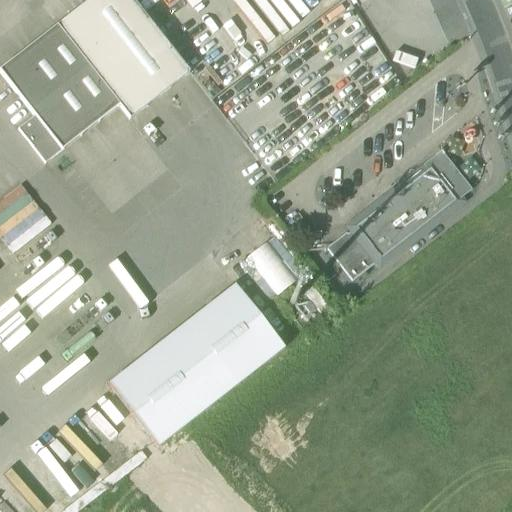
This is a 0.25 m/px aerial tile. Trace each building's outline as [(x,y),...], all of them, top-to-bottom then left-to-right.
[(91,0),(56,28),(118,108),(129,122),(188,75),(178,61),(129,0),(91,0)] [(0,71),(0,76),(33,118),(47,136),(60,153),(118,108),(56,28),(0,71)] [(17,131),(31,149),(47,136),(33,118),(17,131)] [(60,153),(47,136),(31,149),(44,166),(60,153)] [(352,230),(354,231),(378,262),(381,267),(392,258),(400,252),(398,249),(424,229),(426,232),(434,226),(431,223),(471,192),(441,153),(397,188),(400,192),(352,230)] [(21,186),(0,202),(0,237),(8,248),(46,218),(21,186)] [(351,283),(378,262),(354,231),(346,237),(345,235),(326,251),(351,283)] [(233,289),(108,387),(157,450),(282,351),(233,289)] [(335,341),(192,453),(237,511),(246,511),(384,404),(335,341)] [(142,453),(65,511),(80,511),(147,460),(142,453)] [(237,511),(192,453),(173,468),(207,511),(237,511)]
